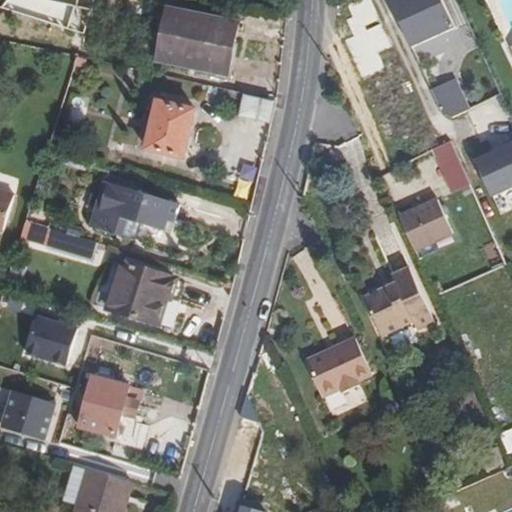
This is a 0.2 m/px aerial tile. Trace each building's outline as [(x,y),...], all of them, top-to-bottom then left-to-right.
[(91,14),(23,0),(8,0),(8,1),(87,25),(91,14)] [(79,0),(23,0),(91,14),(92,10),(79,7),(79,0)] [(392,47),(371,0),(360,0),(348,6),(353,18),(348,20),(355,36),(346,40),(363,78),(385,68),(379,53),(392,47)] [(451,19),(441,0),(390,0),(409,39),(451,19)] [(167,9),(164,28),(235,42),(239,22),(167,9)] [(235,42),(164,28),(157,61),(228,74),(235,42)] [(468,110),(455,84),(434,94),(443,114),(453,117),(468,110)] [(272,124),(276,102),(245,95),(239,116),(272,124)] [(148,150),(184,159),(197,111),(159,102),(148,150)] [(450,142),(433,149),(452,191),(470,184),(450,142)] [(511,188),(511,144),(477,161),(493,197),(511,188)] [(174,233),(183,205),(106,183),(92,226),(128,237),(133,221),(174,233)] [(14,194),(0,189),(0,230),(3,231),(14,194)] [(401,216),(417,251),(454,234),(439,199),(401,216)] [(46,251),(53,228),(28,221),(21,244),(46,251)] [(95,262),(100,244),(53,229),(47,249),(95,262)] [(172,299),(178,281),(122,265),(108,309),(160,326),(168,298),(172,299)] [(416,331),(436,322),(410,267),(392,275),(395,284),(364,298),(383,335),(412,321),(416,331)] [(28,354),(68,366),(79,329),(39,317),(28,354)] [(372,372),(355,336),(306,358),(323,394),(341,386),(343,391),(359,383),(357,379),(372,372)] [(82,426),(118,436),(130,388),(93,379),(82,426)] [(4,428),(45,441),(56,404),(15,392),(4,428)] [(124,511),(133,483),(75,466),(64,501),(79,506),(76,511),(124,511)] [(448,508),(444,500),(430,470),(424,473),(442,511),(448,508)] [(270,511),(272,506),(246,499),(244,506),(265,511),(270,511)]
